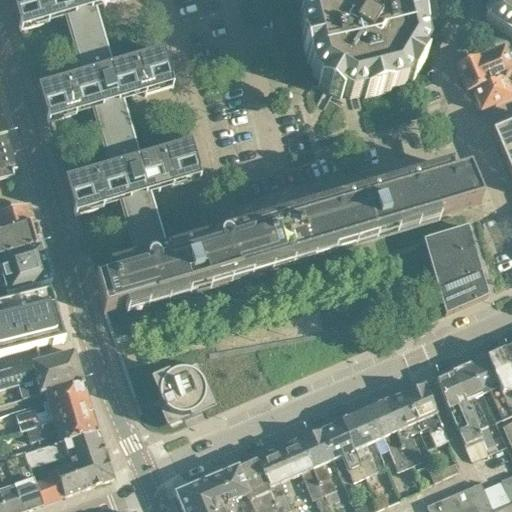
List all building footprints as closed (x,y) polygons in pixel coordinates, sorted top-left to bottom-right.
[(9,0),(18,27),(20,34),(21,33),(19,26),(45,19),(47,26),(48,26),(46,18),(58,15),(60,22),(62,22),(59,14),(61,14),(80,77),(36,90),(45,119),(48,126),(49,126),(47,119),(72,111),(74,118),(75,118),(73,111),(86,107),(88,114),(89,114),(87,107),(88,106),(107,170),(63,183),(72,212),(73,211),(75,218),(76,218),(74,211),(100,203),(102,211),(103,210),(101,203),(113,199),(115,207),(116,206),(114,199),(116,199),(135,262),(108,270),(108,272),(112,271),(114,277),(93,284),(95,288),(103,316),(108,314),(124,310),(126,316),(438,224),(436,217),(481,204),(467,173),(449,179),(447,172),(450,171),(450,169),(167,253),(147,189),(156,187),(158,194),(159,194),(157,186),(169,183),(171,190),(172,190),(170,182),(196,175),(198,182),(199,182),(197,175),(198,175),(189,146),(139,160),(120,97),(129,94),(131,102),(132,101),(130,94),(142,90),(144,98),(145,97),(143,90),(169,83),(171,90),(172,89),(170,83),(171,82),(162,53),(112,68),(93,4),(101,2),(104,9),(102,2),(107,0),(115,0),(117,5),(118,5),(116,0),(9,0)] [(314,0),(314,1),(299,25),(303,39),(300,40),(307,65),(309,64),(313,79),(349,100),(357,98),(363,97),(364,100),(389,93),(389,90),(403,87),(425,51),(421,37),(424,36),(418,10),(415,11),(413,2),(412,0),(314,0)] [(511,0),(496,0),(497,1),(496,3),(484,20),(511,40),(511,0)] [(466,95),(472,93),(511,75),(511,68),(511,67),(504,48),(455,69),(466,95)] [(511,75),(472,93),(480,113),(481,113),(511,100),(507,88),(511,85),(511,75)] [(511,123),(492,132),(501,154),(511,148),(511,123)] [(0,181),(13,178),(12,174),(16,173),(6,136),(0,137),(0,181)] [(511,148),(501,154),(510,175),(511,173),(511,148)] [(0,259),(40,249),(33,227),(17,232),(0,237),(0,259)] [(467,229),(422,242),(423,244),(430,242),(437,264),(474,252),(467,229)] [(0,270),(2,279),(0,279),(0,289),(5,288),(7,297),(16,294),(48,285),(51,284),(48,274),(42,255),(40,249),(0,259),(0,270)] [(474,252),(437,264),(443,286),(480,275),(474,252)] [(480,275),(443,286),(451,313),(444,316),(444,317),(444,318),(487,299),(480,275)] [(9,304),(0,306),(0,359),(64,343),(59,326),(60,326),(59,326),(51,302),(49,294),(27,300),(23,301),(23,300),(23,301),(9,304)] [(511,347),(502,352),(511,376),(511,347)] [(511,376),(502,352),(485,360),(511,419),(511,418),(511,394),(511,391),(511,390),(511,376)] [(73,354),(40,363),(0,373),(0,393),(19,389),(23,405),(41,399),(81,388),(79,385),(82,384),(73,354)] [(485,360),(468,367),(480,396),(488,393),(502,423),(511,419),(485,360)] [(473,400),(480,396),(468,367),(451,375),(481,442),(487,456),(496,452),(485,428),(473,400)] [(180,425),(184,423),(187,422),(188,424),(207,416),(212,414),(211,411),(213,410),(195,368),(167,380),(166,378),(149,385),(156,401),(157,404),(159,407),(162,414),(159,416),(166,431),(168,430),(170,432),(181,427),(180,425)] [(451,375),(435,382),(466,449),(481,442),(451,375)] [(424,387),(402,397),(419,434),(427,430),(435,449),(449,443),(424,387)] [(83,395),(81,388),(41,399),(45,413),(36,416),(35,413),(17,419),(21,433),(26,431),(90,413),(89,414),(86,407),(87,407),(88,404),(86,397),(83,395)] [(419,434),(402,397),(381,406),(409,470),(421,465),(409,438),(419,434)] [(381,406),(360,415),(373,445),(382,441),(398,476),(409,470),(381,406)] [(52,440),(54,447),(97,434),(97,431),(94,423),(91,421),(89,414),(91,414),(90,413),(26,431),(30,446),(52,440)] [(360,415),(338,425),(363,481),(376,475),(364,449),(373,445),(360,415)] [(511,424),(499,430),(506,446),(511,443),(511,424)] [(363,481),(338,425),(319,433),(332,463),(341,459),(352,485),(363,481)] [(319,433),(299,442),(323,498),(328,509),(340,504),(324,466),(332,463),(319,433)] [(54,447),(23,455),(27,468),(29,472),(53,464),(61,464),(61,463),(69,461),(69,462),(82,458),(84,462),(105,456),(98,434),(97,434),(54,447)] [(299,442),(277,451),(290,482),(292,481),(300,477),(312,503),(323,498),(299,442)] [(481,442),(466,449),(472,463),(487,456),(481,442)] [(280,486),(290,482),(277,451),(255,461),(255,462),(276,511),(291,511),(280,486)] [(48,482),(34,487),(41,508),(43,507),(59,501),(64,499),(64,500),(114,481),(105,456),(84,462),(82,458),(69,462),(69,461),(61,463),(61,464),(63,469),(46,474),(48,482)] [(16,461),(4,465),(21,511),(30,511),(41,508),(34,487),(32,481),(29,472),(27,468),(20,471),(16,461)] [(175,496),(181,511),(239,511),(235,502),(247,496),(253,511),(276,511),(255,462),(237,470),(175,496)] [(21,511),(4,465),(0,466),(0,477),(5,491),(0,492),(0,499),(4,511),(21,511)] [(457,474),(456,465),(436,474),(439,482),(457,474)] [(439,482),(436,474),(435,471),(426,475),(431,486),(439,482)] [(511,480),(483,492),(491,511),(495,511),(510,506),(511,504),(511,480)] [(481,485),(426,508),(427,511),(491,511),(483,492),(481,485)] [(376,511),(378,511),(388,508),(383,497),(372,502),(376,511)]
